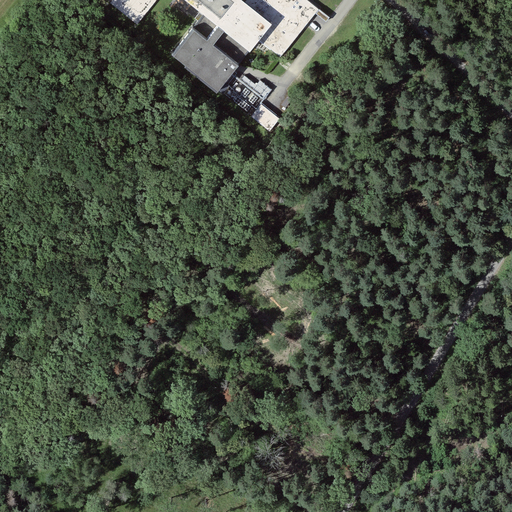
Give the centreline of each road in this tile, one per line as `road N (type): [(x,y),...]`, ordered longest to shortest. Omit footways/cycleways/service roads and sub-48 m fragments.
road 1 (unclassified): [(511,236),(343,511)]
road 2 (unclassified): [(393,0),(511,112)]
